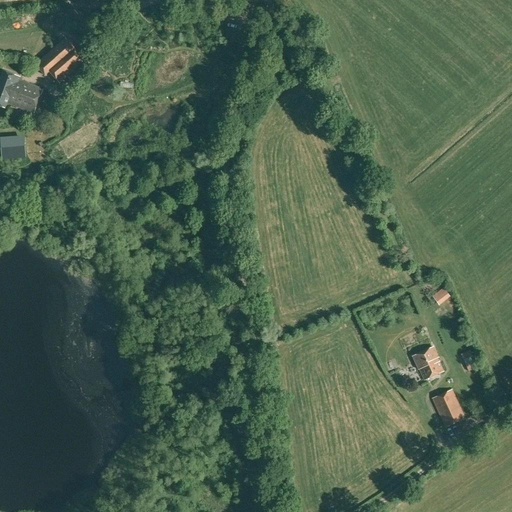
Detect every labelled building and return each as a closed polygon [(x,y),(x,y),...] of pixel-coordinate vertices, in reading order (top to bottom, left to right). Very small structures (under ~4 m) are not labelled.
[(60,83),(84,60),(65,39),(36,65),(45,75),(49,72),(56,80),(57,79),(60,83)] [(34,113),(43,89),(19,80),(20,77),(4,71),(0,80),(0,105),(5,108),(7,103),(34,113)] [(1,136),(2,153),(28,152),(27,134),(1,136)] [(447,287),(434,295),(441,304),(453,296),(447,287)] [(473,326),(465,315),(455,323),(464,334),(473,326)] [(443,371),(437,358),(438,357),(433,347),(412,356),(418,369),(419,369),(424,380),(443,371)] [(468,369),(479,367),(477,353),(466,355),(468,369)] [(446,427),(465,418),(452,390),(432,398),(446,427)]
